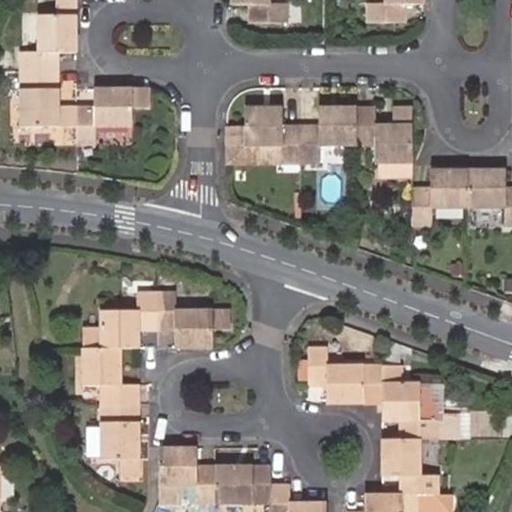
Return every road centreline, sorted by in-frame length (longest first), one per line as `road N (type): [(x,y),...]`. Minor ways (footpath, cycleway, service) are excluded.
road 1 (residential): [(200,69),(446,66)]
road 2 (tertiary): [(293,266),(511,344)]
road 3 (residential): [(201,17),(120,16),(101,29),(100,41),(101,53),(125,68),(200,69)]
road 4 (residential): [(261,368),(191,372),(179,381),(173,406),(198,424),(287,426)]
road 5 (tertiary): [(0,205),(193,235)]
road 6 (residential): [(446,66),(449,130),(474,141),(500,122),(499,65)]
road 7 (residential): [(287,426),(340,427),(364,448),(360,472),(336,487),(305,462)]
road 8 (residential): [(200,69),(201,193),(193,235)]
